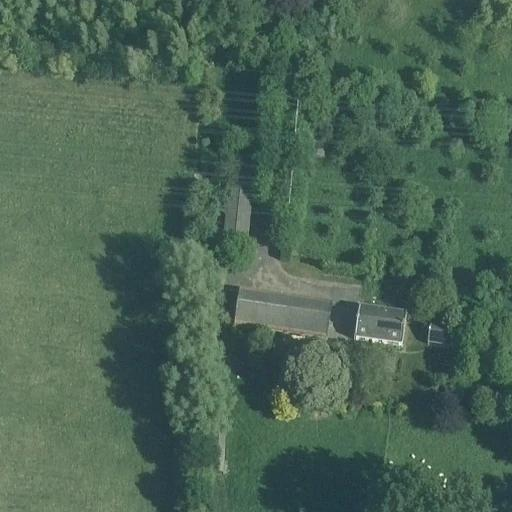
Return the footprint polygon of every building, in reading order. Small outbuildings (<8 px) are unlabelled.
[(325,139),(308,137),(306,158),(323,160),(325,139)] [(256,155),(232,152),(223,248),(247,251),(256,155)] [(233,329),(325,343),(330,307),(239,294),(233,329)] [(354,342),(401,349),(406,318),(358,311),(354,342)] [(432,327),(431,345),(449,346),(450,328),(432,327)] [(390,379),(395,380),(398,360),(388,359),(386,372),(390,373),(390,379)]
